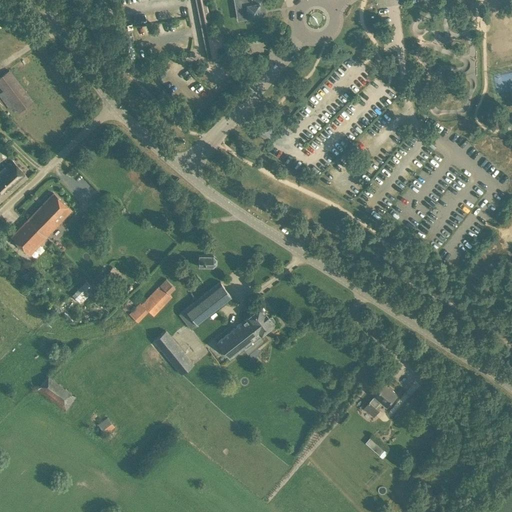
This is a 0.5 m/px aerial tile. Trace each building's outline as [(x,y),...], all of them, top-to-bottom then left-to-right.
[(206,0),(196,0),(208,59),(219,56),(217,47),(226,45),(223,31),(214,33),(206,0)] [(237,8),(242,7),(245,22),(265,19),(264,13),(265,13),(262,0),(243,0),(236,1),(237,8)] [(0,76),(0,86),(3,90),(0,92),(0,97),(9,110),(15,106),(19,112),(32,102),(9,70),(0,76)] [(0,201),(28,177),(12,162),(10,160),(0,170),(0,169),(0,201)] [(54,193),(28,219),(46,236),(71,209),(54,193)] [(28,219),(12,236),(30,254),(46,236),(28,219)] [(198,255),(198,260),(198,266),(212,266),(212,267),(213,267),(213,266),(215,263),(216,264),(217,263),(217,259),(216,258),(215,258),(213,256),(214,255),(213,255),(212,256),(198,255)] [(31,266),(20,275),(28,284),(38,275),(31,266)] [(120,272),(113,267),(107,275),(114,280),(120,272)] [(72,295),(81,303),(95,288),(86,280),(72,295)] [(180,312),(193,328),(233,297),(232,296),(232,297),(220,282),(220,281),(180,312)] [(169,293),(160,285),(141,304),(140,303),(129,314),(138,322),(148,311),(153,316),(172,296),(169,293)] [(247,318),(217,341),(230,357),(251,341),(256,347),(264,341),(259,334),(274,323),(273,322),(273,321),(274,319),(271,316),(269,316),(269,317),(260,306),(246,317),(247,318)] [(154,340),(153,340),(182,375),(183,375),(195,364),(167,329),(154,340)] [(48,375),(37,389),(64,410),(75,396),(48,375)] [(385,383),(365,407),(374,415),(380,409),(376,407),(382,400),(388,404),(397,394),(385,383)] [(107,417),(97,424),(105,434),(115,426),(107,417)] [(376,441),(371,447),(380,454),(385,448),(376,441)]
